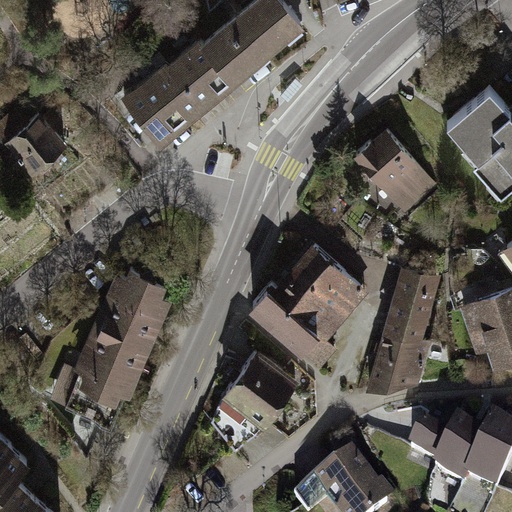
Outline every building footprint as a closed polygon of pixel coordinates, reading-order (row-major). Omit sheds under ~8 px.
[(286,0),(257,0),(203,45),(238,86),(309,27),(286,0)] [(203,45),(131,104),(166,146),(238,86),(203,45)] [(511,108),(492,85),(449,119),(479,157),(476,160),(503,192),(511,184),(511,108)] [(91,140),(56,107),(26,137),(62,167),(91,140)] [(443,170),(377,123),(353,157),(418,204),(443,170)] [(0,169),(0,213),(24,193),(0,169)] [(365,286),(317,244),(280,286),(273,280),(254,302),(322,362),(335,346),(326,338),(365,293),(361,290),(365,286)] [(181,287),(122,267),(77,375),(134,399),(181,287)] [(439,276),(407,267),(389,329),(421,338),(439,276)] [(476,284),(480,297),(502,289),(497,276),(476,284)] [(511,288),(478,300),(498,360),(511,354),(511,288)] [(421,338),(389,329),(373,384),(419,382),(430,341),(421,338)] [(298,382),(258,350),(224,393),(214,422),(237,450),(272,423),(269,421),(298,382)] [(38,470),(46,477),(57,466),(0,408),(0,507),(38,470)] [(511,474),(511,418),(501,411),(462,473),(498,497),(511,474)] [(471,440),(430,413),(407,447),(448,474),(471,440)] [(381,511),(401,494),(360,450),(300,506),(305,511),(381,511)] [(77,511),(46,477),(38,470),(0,509),(0,511),(77,511)]
